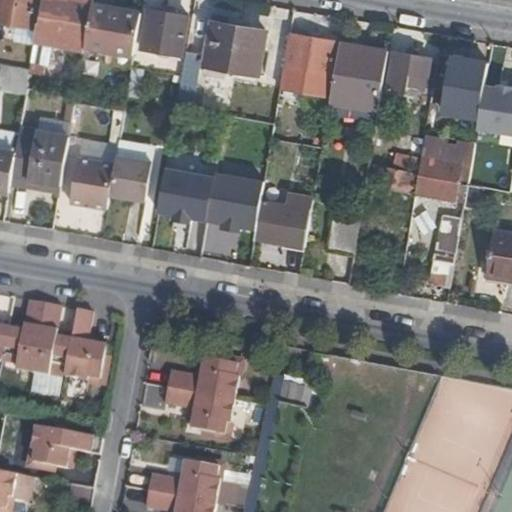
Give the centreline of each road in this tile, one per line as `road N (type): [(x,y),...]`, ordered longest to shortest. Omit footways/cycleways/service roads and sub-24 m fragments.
road 1 (residential): [(511,352),(150,288)]
road 2 (residential): [(150,288),(106,511)]
road 3 (residential): [(150,288),(0,261)]
road 4 (residential): [(382,0),(511,22)]
